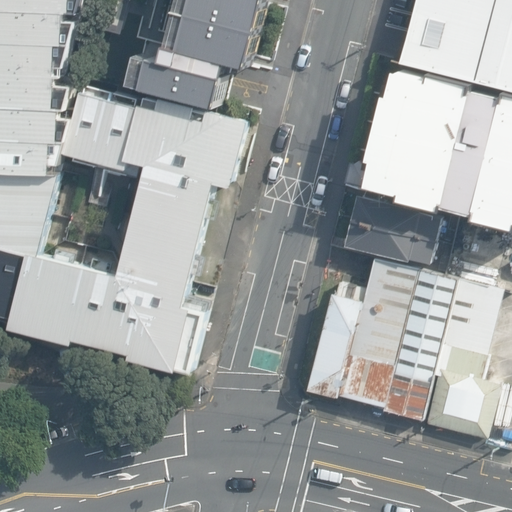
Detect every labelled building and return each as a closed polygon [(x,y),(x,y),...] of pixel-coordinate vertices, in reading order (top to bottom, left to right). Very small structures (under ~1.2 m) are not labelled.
[(83,14),(82,0),(8,0),(8,10),(83,14)] [(183,0),(168,61),(143,54),(135,85),(223,108),(234,63),(254,68),(272,0),(183,0)] [(511,87),(511,0),(415,0),(400,59),(511,87)] [(8,10),(0,9),(0,41),(76,43),(83,14),(8,10)] [(76,43),(0,41),(0,74),(67,75),(76,43)] [(397,96),(393,95),(376,160),(380,161),(373,186),(406,195),(405,200),(449,212),(451,207),(482,215),(481,219),(511,226),(511,94),(511,97),(481,89),(483,83),(437,71),(435,77),(404,69),(397,96)] [(67,75),(0,74),(0,168),(5,169),(64,170),(64,138),(72,137),(73,106),(66,105),(67,75)] [(251,119),(90,77),(74,154),(150,168),(126,268),(45,252),(35,249),(21,315),(19,324),(192,367),(210,306),(188,299),(221,177),(239,181),(251,119)] [(64,170),(5,169),(1,309),(21,315),(35,249),(45,252),(71,171),(64,170)] [(444,216),(362,196),(350,244),(432,264),(444,216)] [(422,269),(378,258),(370,290),(343,396),(388,407),(422,269)] [(466,280),(422,269),(388,407),(431,418),(466,280)] [(508,291),(466,280),(431,418),(491,433),(504,383),(486,378),(508,291)] [(370,290),(339,283),(313,389),(343,396),(370,290)]
